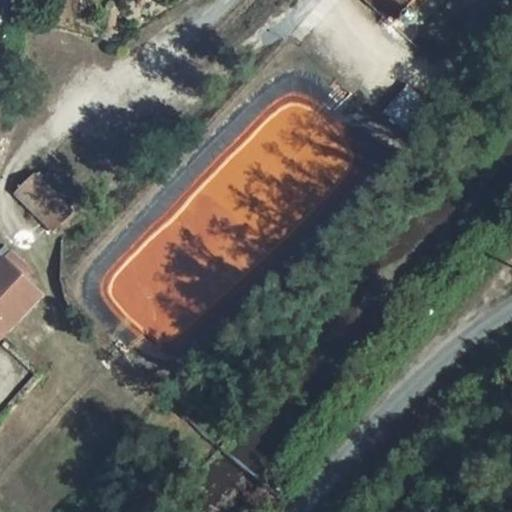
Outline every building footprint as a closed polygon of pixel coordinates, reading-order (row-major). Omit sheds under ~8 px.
[(364,0),(378,12),(388,0),(402,0),(424,19),(440,0),(364,0)] [(426,117),(403,95),(379,120),(402,143),(426,117)] [(60,226),(81,246),(96,228),(83,218),(74,225),(30,180),(14,197),(51,235),(60,226)] [(61,261),(67,267),(77,252),(72,248),(61,261)] [(82,258),(77,252),(67,267),(71,271),(82,258)] [(5,265),(0,270),(0,338),(39,298),(24,284),(30,279),(11,259),(5,265)]
